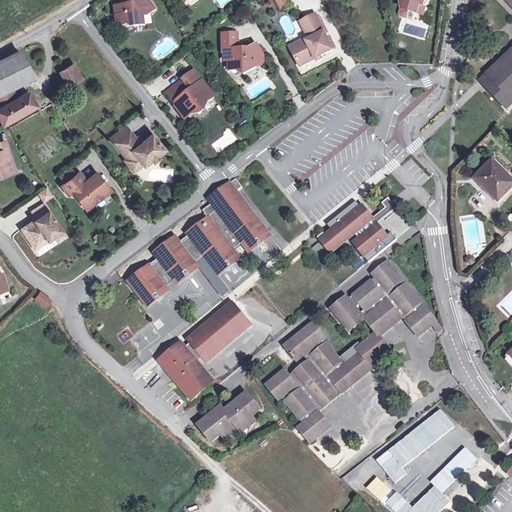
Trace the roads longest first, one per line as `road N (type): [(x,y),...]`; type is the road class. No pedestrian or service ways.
road 1 (residential): [(446,72),(442,100),(408,129),(409,140),(440,179),(440,230),(461,330),(488,390),(511,419)]
road 2 (residential): [(446,72),(405,87),(339,89),(210,183)]
road 3 (residential): [(210,183),(78,5)]
road 4 (residential): [(210,183),(58,297)]
